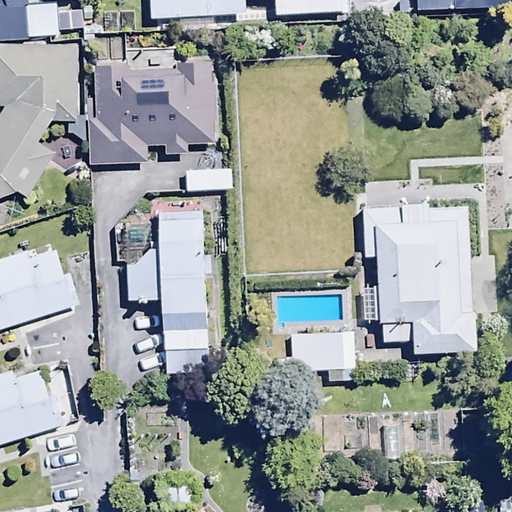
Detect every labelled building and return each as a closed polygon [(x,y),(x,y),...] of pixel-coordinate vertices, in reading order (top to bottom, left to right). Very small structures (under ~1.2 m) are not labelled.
[(0,0),(0,43),(26,42),(26,39),(58,37),(56,3),(25,5),(24,0),(0,0)] [(149,0),(151,21),(245,16),(244,1),(255,0),(272,0),(273,17),(346,14),(345,0),(149,0)] [(511,0),(415,0),(415,13),(511,10),(511,0)] [(0,198),(17,191),(28,199),(54,153),(38,144),(51,122),(77,121),(75,45),(0,46),(0,107),(3,107),(0,112),(0,198)] [(130,66),(95,67),(96,118),(86,118),(87,163),(147,162),(146,148),(165,148),(165,154),(188,153),(188,145),(214,145),(212,62),(176,62),(177,69),(130,70),(130,66)] [(476,352),(468,208),(428,209),(428,202),(400,203),(400,207),(363,209),(365,259),(373,258),(375,287),(359,287),(361,324),(382,323),(383,346),(412,344),(412,355),(476,352)] [(209,257),(205,257),(203,211),(158,213),(160,250),(162,299),(165,376),(210,374),(206,273),(210,273),(209,257)] [(0,331),(78,303),(68,276),(63,277),(54,250),(28,260),(25,250),(0,259),(0,331)] [(162,299),(160,250),(127,251),(129,300),(162,299)] [(353,333),(289,336),(290,360),(284,361),(285,376),(291,376),(293,406),(313,405),(312,372),(325,371),(326,383),(355,382),(353,333)] [(0,445),(64,425),(54,394),(48,396),(41,373),(16,381),(13,372),(0,375),(0,445)] [(400,427),(384,426),(383,461),(400,461),(400,427)] [(143,497),(142,511),(192,511),(192,482),(155,482),(155,497),(143,497)]
